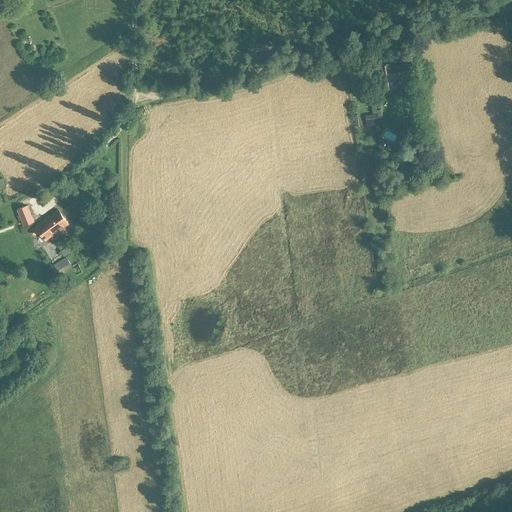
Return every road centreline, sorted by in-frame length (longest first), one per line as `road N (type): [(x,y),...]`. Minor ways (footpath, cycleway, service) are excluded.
road 1 (unclassified): [(133,0),(133,86),(147,101),(511,13)]
road 2 (track): [(21,317),(122,251),(126,122)]
road 3 (track): [(57,198),(139,97)]
